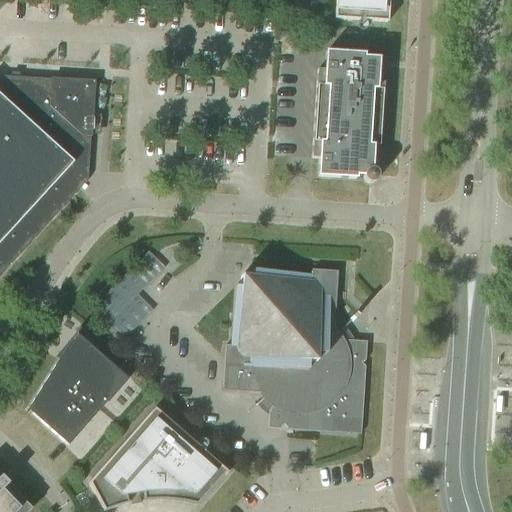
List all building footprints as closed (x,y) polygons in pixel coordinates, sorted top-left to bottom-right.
[(335,0),(334,20),(387,23),(388,0),(335,0)] [(377,179),(377,177),(377,176),(377,175),(376,173),(375,172),(374,171),(373,171),(372,170),(370,170),(371,163),(378,163),(384,75),(377,74),(377,67),(371,59),(363,59),(363,55),(325,53),(324,71),(317,70),(311,159),(318,160),(317,177),(355,180),(355,177),(363,177),(363,178),(363,179),(363,180),(364,181),(365,183),(366,183),(367,184),(369,185),(370,185),(371,185),(372,184),(374,183),(375,183),(376,181),(377,180),(377,179)] [(0,275),(87,181),(93,83),(0,77),(0,275)] [(148,253),(120,280),(92,307),(124,339),(152,312),(137,296),(164,269),(148,253)] [(365,362),(366,343),(348,341),(341,332),(344,328),(343,328),(335,335),(333,332),(336,273),(311,271),(310,276),(252,272),(252,278),(240,277),(239,289),(233,288),(230,347),(225,347),(222,392),(262,394),(264,398),(255,405),(256,406),(259,403),(268,411),(267,429),(280,430),(280,428),(283,425),(286,429),(286,430),(360,435),(364,367),(363,367),(361,364),(364,361),(365,362)] [(73,336),(27,411),(68,447),(126,381),(85,345),(84,346),(73,336)] [(224,474),(226,475),(227,474),(153,410),(88,484),(102,511),(104,511),(115,508),(127,505),(127,503),(126,503),(125,497),(129,496),(130,506),(140,504),(138,495),(142,494),(143,502),(152,501),(157,501),(166,501),(171,502),(179,503),(183,503),(187,504),(196,506),(224,474)] [(0,477),(0,511),(28,511),(31,510),(3,482),(4,482),(0,477)]
